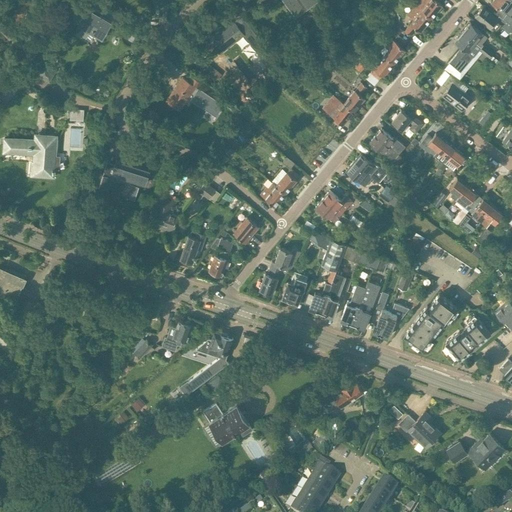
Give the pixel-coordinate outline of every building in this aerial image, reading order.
[(261,0),(265,4),(269,0),(286,0),(293,9),(302,2),(305,7),(314,0),(261,0)] [(431,17),(443,3),(439,1),(440,0),(417,0),(415,3),(415,4),(431,17)] [(511,0),(491,0),(499,6),(507,13),(503,18),(511,24),(511,16),(510,15),(511,13),(511,0)] [(343,4),(336,12),(344,18),(350,11),(343,4)] [(411,22),(405,30),(410,33),(416,26),(420,30),(431,17),(415,4),(408,13),(414,18),(410,22),(411,22)] [(83,25),(77,32),(84,38),(92,30),(93,31),(103,36),(111,21),(97,14),(99,11),(90,5),(88,9),(87,8),(79,23),(83,25)] [(483,6),(476,15),(489,26),(497,32),(502,26),(510,33),(511,31),(511,24),(503,18),(499,15),(498,17),(483,6)] [(242,14),(233,20),(234,21),(211,38),(220,51),(244,34),(261,57),(268,52),(265,47),(267,47),(242,14)] [(470,21),(463,30),(475,41),(482,46),(479,49),(482,51),(484,53),(488,47),(484,44),(482,43),(482,42),(487,36),(483,32),(470,21)] [(398,25),(394,30),(399,34),(404,29),(398,25)] [(463,30),(455,40),(462,45),(458,50),(470,60),(473,56),(474,56),(479,49),(482,46),(475,41),(463,30)] [(384,45),(380,50),(384,53),(394,61),(405,48),(391,36),(384,45)] [(488,47),(484,53),(497,63),(499,60),(491,54),(493,51),(488,47)] [(470,60),(458,50),(448,62),(459,72),(470,60)] [(375,54),(368,62),(373,66),(372,67),(373,67),(370,71),(379,78),(382,75),(383,75),(394,61),(384,53),(380,58),(375,54)] [(360,63),(356,67),(361,71),(365,67),(360,63)] [(298,66),(294,72),(302,78),(307,72),(306,72),(298,66)] [(44,67),(39,76),(50,82),(55,73),(44,67)] [(450,73),(442,83),(448,87),(448,88),(442,95),(461,109),(471,97),(464,92),(465,91),(468,87),(462,82),(450,73)] [(196,85),(198,87),(201,82),(192,75),(189,80),(183,76),(167,99),(171,102),(167,109),(172,112),(176,105),(180,108),(196,85)] [(355,89),(344,102),(354,110),(365,97),(360,93),(367,86),(362,81),(355,89)] [(343,123),(354,110),(344,102),(336,95),(325,108),(343,123)] [(85,119),(85,107),(71,107),(71,119),(85,119)] [(401,109),(392,120),(402,129),(407,123),(409,120),(413,123),(410,127),(409,128),(415,132),(423,122),(418,118),(417,119),(409,112),(408,114),(401,109)] [(487,111),(483,116),(488,120),(492,114),(487,111)] [(493,130),(500,120),(495,116),(487,126),(493,130)] [(382,127),(376,134),(392,148),(399,153),(406,145),(395,136),(394,137),(382,127)] [(511,128),(511,127),(503,138),(511,144),(511,128)] [(424,147),(433,155),(445,140),(436,133),(433,137),(428,133),(419,144),(424,147)] [(5,137),(4,151),(35,153),(33,174),(54,175),(54,169),(58,170),(59,158),(55,158),(57,135),(36,134),(36,139),(5,137)] [(376,134),(370,141),(383,152),(393,161),(396,164),(402,157),(399,154),(399,153),(392,148),(389,145),(376,134)] [(231,135),(224,142),(230,147),(235,151),(240,145),(236,141),(237,140),(231,135)] [(455,147),(445,140),(433,155),(440,159),(436,164),(439,167),(455,147)] [(230,147),(225,153),(230,157),(235,151),(230,147)] [(465,155),(455,147),(439,167),(443,170),(447,165),(453,169),(465,155)] [(214,157),(214,158),(222,165),(228,158),(220,151),(214,157)] [(373,176),(379,182),(387,172),(375,161),(373,163),(360,152),(353,161),(372,177),(373,176)] [(282,161),(290,167),(294,162),(287,156),(282,161)] [(108,190),(114,173),(131,179),(126,196),(135,199),(139,185),(138,185),(139,181),(145,183),(149,170),(136,165),(136,164),(123,160),(122,161),(116,159),(115,164),(107,162),(99,187),(108,190)] [(415,166),(421,171),(426,164),(420,159),(415,166)] [(365,185),(372,177),(353,161),(346,169),(365,185)] [(283,168),(273,180),(286,192),(297,178),(296,177),(299,174),(290,167),(287,171),(283,168)] [(202,172),(196,181),(202,185),(198,190),(204,194),(210,185),(206,182),(205,181),(208,176),(202,172)] [(411,176),(407,181),(412,186),(416,181),(411,176)] [(457,177),(450,187),(454,190),(451,195),(456,198),(459,194),(467,185),(457,177)] [(286,192),(273,180),(272,181),(273,181),(269,186),(267,185),(261,193),(275,205),(286,192)] [(421,180),(416,186),(421,190),(425,184),(421,180)] [(210,185),(204,194),(209,198),(216,189),(210,185)] [(459,194),(456,198),(456,199),(469,209),(480,195),(467,185),(459,194)] [(236,209),(243,197),(228,187),(223,195),(232,201),(230,205),(236,209)] [(393,195),(383,187),(378,194),(387,202),(393,195)] [(425,189),(422,193),(429,199),(432,194),(425,189)] [(329,190),(323,197),(341,213),(342,213),(348,205),(352,201),(345,195),(342,199),(342,200),(329,190)] [(432,202),(437,206),(447,194),(442,191),(432,202)] [(149,219),(147,224),(157,228),(158,223),(164,225),(163,228),(173,232),(178,216),(171,213),(176,199),(160,194),(155,207),(153,207),(149,219)] [(480,195),(469,209),(481,219),(493,205),(483,197),(480,195)] [(342,213),(341,213),(323,197),(316,205),(335,221),(342,213)] [(363,199),(359,204),(368,210),(371,206),(363,199)] [(244,209),(248,203),(244,200),(239,205),(244,209)] [(493,205),(481,219),(487,224),(490,219),(495,223),(502,213),(493,205)] [(463,207),(453,220),(458,223),(466,213),(467,211),(463,207)] [(353,213),(350,218),(361,226),(364,221),(353,213)] [(466,213),(458,223),(463,227),(467,221),(470,217),(466,213)] [(234,231),(245,241),(258,225),(247,216),(234,231)] [(486,227),(476,239),(483,244),(493,232),(486,227)] [(188,234),(180,257),(192,261),(195,254),(197,255),(199,254),(201,249),(206,235),(197,231),(195,237),(188,234)] [(326,249),(330,237),(314,232),(310,239),(326,249)] [(338,233),(335,239),(346,243),(347,244),(349,238),(338,233)] [(424,240),(414,234),(407,244),(418,250),(424,240)] [(497,239),(492,235),(487,242),(492,246),(497,239)] [(216,247),(214,252),(215,252),(209,269),(222,274),(228,257),(227,257),(233,240),(221,236),(220,237),(218,236),(211,245),(216,247)] [(342,256),(346,243),(335,239),(331,237),(321,263),(337,270),(342,256)] [(346,243),(342,256),(358,262),(362,250),(347,244),(346,243)] [(272,260),(270,266),(282,271),(288,273),(301,252),(293,249),(292,251),(281,246),(275,262),(272,260)] [(477,246),(471,252),(478,258),(483,251),(477,246)] [(362,250),(358,262),(376,269),(381,257),(362,250)] [(381,257),(376,269),(384,272),(388,260),(381,257)] [(500,265),(495,270),(499,275),(504,271),(500,265)] [(0,292),(16,300),(19,293),(23,294),(26,287),(22,285),(25,278),(0,266),(0,292)] [(280,277),(282,271),(270,266),(268,272),(266,271),(260,288),(273,293),(279,277),(280,277)] [(406,268),(404,273),(411,276),(413,270),(406,268)] [(288,280),(282,296),(298,302),(304,286),(307,275),(299,272),(295,271),(291,281),(288,280)] [(336,272),(333,278),(321,310),(333,315),(339,299),(338,299),(346,276),(336,272)] [(404,273),(399,287),(406,290),(411,276),(404,273)] [(309,306),(321,310),(333,278),(331,284),(325,281),(323,286),(324,287),(322,293),(315,291),(309,306)] [(358,307),(353,322),(365,327),(371,311),(362,308),(361,308),(362,306),(366,307),(367,304),(372,306),(381,284),(368,279),(368,281),(366,287),(358,307)] [(348,299),(341,318),(353,322),(358,307),(366,287),(357,284),(351,300),(348,299)] [(388,315),(390,310),(383,307),(389,293),(382,290),(374,311),(380,313),(377,323),(375,322),(372,329),(381,333),(387,315),(388,315)] [(429,306),(447,319),(451,314),(453,315),(458,309),(456,307),(457,306),(439,292),(429,305),(429,306)] [(494,310),(509,326),(511,323),(511,294),(511,295),(494,310)] [(387,315),(381,333),(388,335),(389,332),(390,332),(391,329),(392,329),(395,318),(399,320),(409,306),(395,301),(391,310),(390,310),(388,315),(387,315)] [(415,320),(433,334),(437,328),(439,330),(447,319),(429,306),(429,305),(427,304),(415,320)] [(474,343),(476,341),(477,342),(490,331),(477,315),(476,316),(475,314),(467,321),(469,322),(464,326),(472,335),(470,336),(473,339),(472,340),(474,343)] [(165,336),(162,345),(175,350),(178,344),(184,346),(186,339),(188,339),(192,325),(191,324),(190,322),(188,321),(185,322),(179,320),(177,327),(171,325),(170,326),(167,336),(165,336)] [(423,347),(433,334),(415,320),(405,333),(414,340),(412,342),(419,347),(420,345),(423,347)] [(472,340),(473,339),(470,336),(472,335),(464,326),(465,327),(460,331),(459,330),(467,339),(468,338),(470,341),(472,340)] [(472,340),(470,341),(468,338),(467,339),(459,330),(447,341),(448,343),(446,344),(451,350),(453,349),(459,356),(472,345),(474,343),(472,340)] [(220,357),(189,381),(195,388),(229,362),(226,359),(228,353),(233,337),(227,335),(227,334),(222,332),(222,333),(215,331),(212,339),(208,337),(196,348),(220,357)] [(135,352),(134,352),(138,355),(139,356),(139,357),(145,351),(140,346),(135,352)] [(511,362),(508,359),(499,368),(504,372),(511,379),(511,362)] [(220,376),(210,383),(215,393),(225,386),(220,376)] [(340,400),(343,404),(349,399),(350,400),(364,390),(357,379),(353,382),(352,380),(321,400),(327,409),(340,400)] [(139,397),(131,404),(137,411),(145,404),(139,397)] [(216,401),(203,410),(209,420),(210,419),(223,439),(231,434),(239,428),(243,434),(253,428),(249,422),(244,415),(240,409),(236,402),(223,411),(216,401)] [(394,404),(389,408),(394,413),(398,417),(403,412),(398,408),(394,404)] [(124,410),(117,417),(115,419),(119,423),(121,422),(122,423),(129,417),(124,410)] [(398,423),(406,430),(408,428),(427,446),(440,432),(426,418),(429,415),(425,411),(416,420),(408,413),(398,423)] [(154,422),(148,426),(154,435),(159,431),(154,422)] [(85,431),(76,439),(82,443),(90,436),(85,431)] [(476,441),(468,449),(486,467),(496,456),(500,453),(506,447),(490,431),(478,443),(476,441)] [(325,446),(322,440),(321,440),(311,446),(315,452),(325,446)] [(459,440),(446,448),(454,461),(467,453),(459,440)] [(295,443),(289,447),(298,461),(314,450),(308,442),(299,448),(295,443)] [(334,485),(340,476),(328,468),(331,464),(318,455),(315,460),(319,463),(314,472),(334,485)] [(266,468),(258,474),(264,482),(271,477),(266,468)] [(334,485),(314,472),(308,482),(329,494),(334,485)] [(296,473),(290,477),(293,481),(299,477),(296,473)] [(383,478),(376,489),(378,490),(391,498),(397,488),(398,487),(383,478)] [(22,480),(1,486),(3,495),(24,490),(22,480)] [(329,494),(308,482),(302,491),(323,504),(329,494)] [(376,489),(370,500),(371,501),(384,509),(391,498),(378,490),(376,489)] [(278,490),(274,495),(278,498),(282,493),(278,490)] [(317,511),(323,504),(302,491),(296,500),(315,511),(317,511)] [(315,511),(296,500),(291,509),(295,511),(315,511)] [(370,500),(363,511),(364,511),(365,511),(381,511),(384,509),(371,501),(370,500)] [(410,501),(406,508),(411,511),(415,504),(410,501)]
